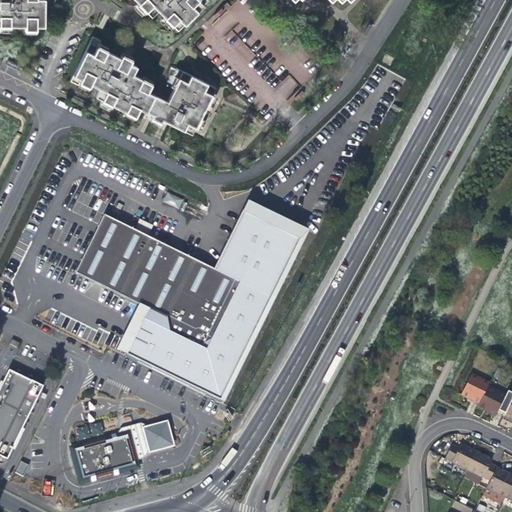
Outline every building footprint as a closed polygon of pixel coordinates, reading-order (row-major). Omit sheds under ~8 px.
[(44,26),(43,0),(0,0),(0,29),(10,29),(10,26),(24,26),(24,29),(36,30),(36,26),(44,26)] [(133,0),(137,4),(141,1),(148,9),(145,12),(150,17),(157,11),(163,18),(161,20),(169,28),(171,26),(177,32),(208,2),(206,0),(133,0)] [(137,4),(135,6),(143,14),(145,12),(148,9),(141,1),(137,4)] [(151,83),(132,74),(136,66),(129,63),(127,66),(117,61),(119,58),(106,51),(107,48),(98,43),(100,41),(92,37),(69,82),(77,85),(79,83),(88,87),(89,84),(99,89),(95,97),(101,100),(99,103),(109,108),(111,105),(134,117),(138,108),(146,112),(154,95),(146,91),(151,83)] [(119,58),(117,61),(127,66),(129,63),(131,60),(121,55),(119,58)] [(210,106),(214,96),(211,95),(215,87),(176,68),(172,76),(175,77),(170,87),(173,88),(167,101),(160,98),(152,115),(150,118),(160,123),(162,120),(191,135),(195,128),(201,131),(213,107),(210,106)] [(276,88),(293,103),(305,91),(288,75),(276,88)] [(152,115),(160,98),(154,95),(146,112),(152,115)] [(167,193),(163,202),(179,209),(183,200),(167,193)] [(242,216),(298,244),(295,250),(297,252),(305,236),(246,207),(242,216)] [(242,216),(238,222),(295,250),(298,244),(242,216)] [(147,313),(124,358),(217,405),(295,250),(238,222),(213,273),(103,219),(74,276),(138,308),(147,313)] [(139,219),(136,229),(149,233),(152,224),(139,219)] [(297,252),(295,250),(217,405),(219,406),(297,252)] [(147,313),(138,308),(115,354),(124,358),(147,313)] [(5,344),(13,348),(15,343),(8,339),(5,344)] [(40,388),(6,372),(0,383),(0,384),(0,459),(4,462),(10,450),(20,430),(40,388)] [(461,394),(479,403),(487,386),(488,383),(471,374),(461,394)] [(498,409),(505,413),(511,397),(511,394),(506,392),(505,395),(487,386),(479,403),(477,407),(495,416),(498,409)] [(503,416),(511,420),(511,397),(505,413),(503,416)] [(148,429),(147,426),(143,423),(123,428),(121,433),(121,434),(122,438),(84,448),(84,449),(75,452),(76,456),(73,457),(78,476),(79,476),(82,475),(83,478),(91,476),(92,478),(139,465),(138,461),(141,460),(145,459),(152,452),(152,451),(154,453),(173,447),(175,445),(170,426),(167,424),(148,429)] [(20,430),(10,450),(12,451),(22,431),(20,430)] [(121,434),(71,448),(73,457),(76,456),(75,452),(84,449),(84,448),(122,438),(121,434)] [(442,459),(464,470),(473,452),(469,449),(458,444),(457,448),(449,444),(442,459)] [(481,478),(488,482),(495,468),(495,466),(488,463),(490,460),(484,457),(473,452),(464,470),(481,478)] [(143,470),(141,460),(138,461),(139,465),(92,478),(91,476),(83,478),(82,475),(79,476),(82,487),(143,470)] [(20,478),(26,467),(17,463),(12,474),(20,478)] [(499,503),(503,496),(511,476),(502,471),(495,468),(488,482),(482,494),(499,503)] [(478,483),(481,478),(464,470),(462,475),(478,483)] [(511,476),(503,496),(511,500),(511,476)]
